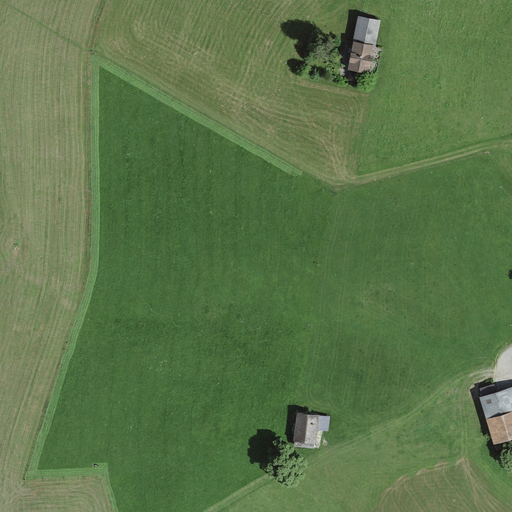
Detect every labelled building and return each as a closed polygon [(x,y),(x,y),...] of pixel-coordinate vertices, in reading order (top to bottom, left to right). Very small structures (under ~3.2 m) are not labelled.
[(353,42),(372,46),(377,19),(361,15),(361,17),(358,16),(353,42)] [(347,67),(366,71),(372,46),(353,42),(352,42),(347,67)] [(482,395),(494,391),(492,384),(490,385),(480,388),(482,395)] [(495,440),(511,434),(511,386),(482,395),(495,440)] [(293,445),(312,447),(316,414),(297,412),(293,445)]
